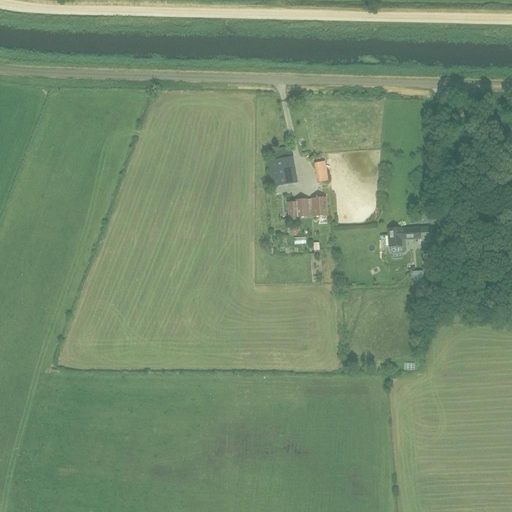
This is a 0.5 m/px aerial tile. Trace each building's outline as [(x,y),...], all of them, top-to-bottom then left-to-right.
[(267,162),(271,187),(297,183),(293,157),(291,147),(270,151),(272,161),(267,162)] [(328,181),(325,162),(317,164),(320,182),(328,181)] [(310,217),(309,208),(312,208),(313,217),(327,216),(325,198),(311,199),(312,201),(307,201),(307,200),(295,201),(295,203),(287,203),(289,221),(299,220),(299,218),(310,217)] [(401,250),(400,240),(418,238),(417,227),(399,229),(399,228),(386,229),(387,246),(389,246),(389,251),(391,253),(399,252),(401,250)] [(305,241),(292,240),(291,249),(304,250),(305,241)]
